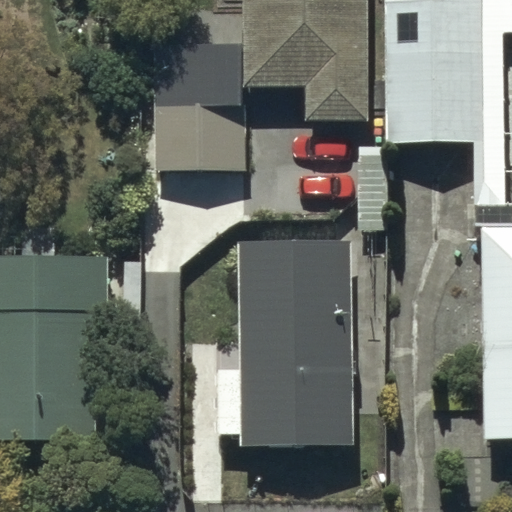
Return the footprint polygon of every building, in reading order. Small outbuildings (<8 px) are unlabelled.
[(364,0),(240,0),(240,57),(151,57),(151,180),(244,180),(244,103),(305,103),(305,138),(364,138),(364,0)] [(511,0),(383,0),(385,156),(487,155),(486,38),(511,38),(511,0)] [(511,236),(480,237),(481,449),(511,449),(511,236)] [(22,270),(0,269),(0,453),(86,455),(88,326),(105,327),(106,269),(53,268),(54,243),(22,242),(22,270)] [(345,253),(235,255),(237,381),(211,381),(212,444),(236,444),(237,461),(349,459),(345,253)]
